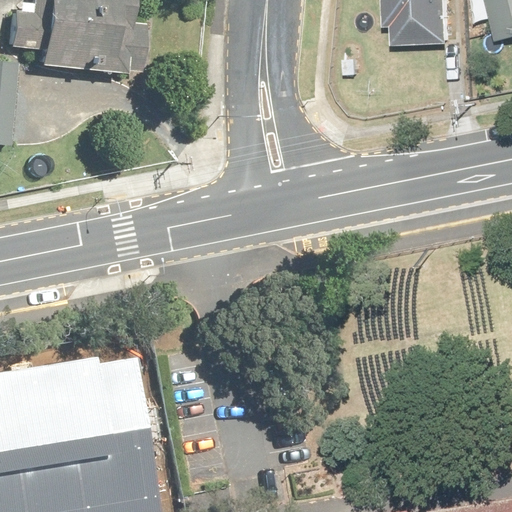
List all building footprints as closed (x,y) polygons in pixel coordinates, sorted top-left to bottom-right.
[(424,0),(353,0),(353,65),(424,66),(424,0)] [(511,0),(454,0),(466,61),(511,52),(511,0)] [(101,5),(19,1),(17,39),(0,37),(0,71),(10,72),(9,86),(95,91),(101,5)] [(0,378),(0,511),(152,511),(129,359),(0,378)] [(511,511),(511,487),(353,511),(511,511)]
